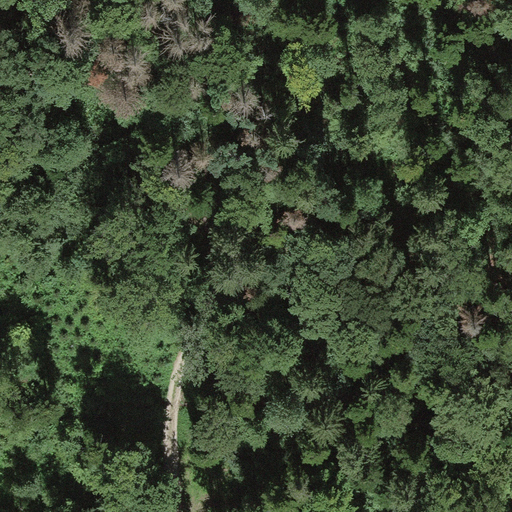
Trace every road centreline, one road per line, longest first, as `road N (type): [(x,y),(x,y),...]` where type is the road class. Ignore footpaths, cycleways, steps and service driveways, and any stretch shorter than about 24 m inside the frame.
road 1 (track): [(173,511),(174,381),(219,298),(511,276)]
road 2 (track): [(141,0),(194,146),(219,298)]
